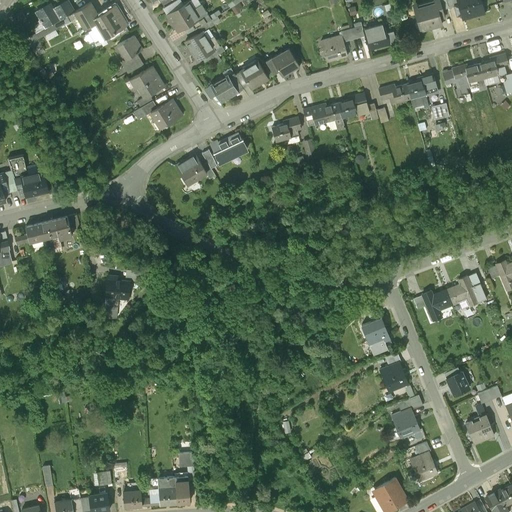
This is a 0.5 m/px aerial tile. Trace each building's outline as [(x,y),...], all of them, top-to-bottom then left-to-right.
[(50,4),(35,12),(45,29),(74,12),(67,0),(53,9),(50,4)] [(193,8),(188,0),(166,14),(178,32),(192,24),(200,19),(199,19),(203,16),(207,22),(211,19),(201,3),(193,8)] [(435,4),(437,11),(448,8),(445,0),(435,0),(434,0),(435,4)] [(479,0),(457,0),(459,5),(454,6),(457,16),(462,14),(463,18),(462,18),(462,19),(484,13),(483,12),(481,12),(479,3),(480,2),(479,0)] [(90,2),(74,12),(77,17),(84,30),(91,26),(100,42),(111,35),(126,27),(127,26),(115,5),(97,15),(90,2)] [(437,11),(435,4),(415,10),(418,20),(420,20),(423,30),(441,25),(438,16),(439,16),(437,11)] [(16,12),(5,17),(12,30),(23,24),(16,12)] [(38,40),(77,17),(74,12),(45,29),(29,38),(32,43),(38,40)] [(207,22),(203,16),(199,19),(200,19),(192,24),(195,29),(196,28),(207,22)] [(210,27),(207,22),(196,28),(199,33),(203,32),(210,27)] [(387,34),(384,24),(363,30),(365,36),(366,41),(367,41),(369,50),(388,45),(385,35),(387,34)] [(354,40),(365,36),(363,30),(362,26),(351,29),(354,40)] [(128,32),(126,27),(111,35),(114,41),(128,32)] [(354,40),(351,29),(341,32),(342,36),(344,42),(354,40)] [(213,37),(208,40),(203,32),(199,33),(185,42),(197,61),(210,53),(214,51),(214,50),(219,47),(213,37)] [(142,50),(134,36),(117,46),(126,60),(137,53),(142,50)] [(344,42),(342,36),(321,42),(324,52),(326,51),(329,61),(347,56),(345,47),(344,42)] [(42,48),(38,40),(32,43),(29,44),(34,52),(42,48)] [(221,45),(219,47),(214,50),(214,51),(210,53),(213,58),(224,51),(221,45)] [(299,66),(290,51),(274,61),(273,62),(280,72),(282,76),(299,66)] [(137,53),(126,60),(121,63),(128,74),(144,65),(137,53)] [(505,55),(493,58),(495,65),(502,63),(503,67),(508,65),(505,55)] [(273,62),(274,61),(272,58),(265,62),(274,76),(280,72),(273,62)] [(495,65),(493,58),(492,58),(493,61),(479,65),(483,79),(498,74),(495,65)] [(268,79),(258,62),(240,72),(249,86),(251,89),(268,79)] [(483,79),(479,65),(465,69),(464,66),(463,66),(465,74),(468,83),(483,79)] [(164,87),(152,66),(131,78),(144,98),(144,99),(149,96),(164,87)] [(465,74),(463,66),(451,70),(454,80),(459,79),(458,76),(465,74)] [(235,76),(243,89),(249,86),(240,72),(235,76)] [(505,88),(511,86),(511,73),(502,76),(505,88)] [(229,77),(230,78),(238,92),(243,90),(243,89),(235,76),(234,74),(229,77)] [(421,78),(423,86),(430,84),(431,87),(436,86),(433,75),(421,78)] [(238,92),(230,78),(212,89),(216,96),(221,103),(238,92)] [(423,86),(421,78),(420,78),(421,81),(406,85),(410,99),(425,95),(423,86)] [(410,99),(406,85),(392,89),(391,86),(379,90),(381,100),(389,99),(390,105),(410,99)] [(210,100),(216,96),(212,89),(210,86),(204,90),(210,100)] [(367,106),(364,94),(351,98),(352,100),(338,104),(342,119),(356,114),(357,116),(369,112),(367,106)] [(140,109),(152,102),(149,96),(144,99),(144,98),(137,103),(140,109)] [(182,117),(172,99),(156,108),(149,112),(150,113),(160,130),(182,117)] [(145,116),(150,113),(149,112),(156,108),(152,102),(140,109),(145,116)] [(447,103),(433,107),(436,120),(451,116),(447,103)] [(342,119),(338,104),(323,108),(322,106),(310,109),(315,126),(342,119)] [(367,106),(369,112),(371,121),(378,119),(374,104),(367,106)] [(138,120),(145,116),(140,109),(134,113),(138,120)] [(308,128),(315,126),(310,109),(303,111),(308,128)] [(385,109),(377,111),(381,124),(389,122),(385,109)] [(286,122),(290,132),(301,129),(298,118),(286,122)] [(346,119),(337,121),(338,131),(348,129),(346,119)] [(290,132),(286,122),(287,125),(272,129),(276,143),(291,139),(290,132)] [(420,124),(423,138),(429,136),(428,130),(427,130),(426,123),(420,124)] [(243,141),(240,142),(237,137),(231,139),(233,142),(229,143),(228,140),(210,148),(214,155),(213,155),(213,156),(214,156),(219,165),(220,165),(220,164),(229,160),(229,159),(239,154),(240,155),(246,152),(247,152),(242,142),(243,141)] [(217,168),(209,152),(202,155),(207,164),(211,171),(217,168)] [(13,179),(20,177),(24,190),(26,197),(50,190),(50,189),(46,175),(44,170),(28,175),(23,156),(7,160),(9,165),(11,173),(13,179)] [(202,167),(195,157),(176,169),(188,187),(206,176),(207,176),(202,167)] [(207,164),(202,167),(207,176),(206,176),(210,181),(215,178),(211,171),(207,164)] [(17,192),(13,179),(11,173),(4,175),(10,194),(17,192)] [(46,175),(50,189),(61,186),(57,179),(51,181),(49,174),(46,175)] [(0,204),(6,203),(4,196),(10,194),(4,175),(0,176),(0,204)] [(20,177),(13,179),(17,192),(24,190),(20,177)] [(71,233),(80,230),(76,216),(67,218),(71,233)] [(67,218),(40,225),(44,241),(51,239),(59,237),(60,241),(72,238),(71,233),(67,218)] [(44,241),(40,225),(25,228),(27,236),(29,242),(29,244),(44,241)] [(0,245),(8,243),(6,233),(0,234),(0,245)] [(29,242),(27,236),(15,240),(16,245),(29,242)] [(60,241),(59,237),(51,239),(54,250),(62,248),(60,241)] [(0,252),(10,250),(8,243),(0,245),(0,252)] [(500,276),(507,292),(511,290),(511,264),(507,267),(505,262),(496,266),(500,276)] [(492,280),(500,276),(496,266),(488,270),(492,280)] [(138,272),(126,271),(125,281),(137,282),(138,272)] [(467,278),(471,287),(480,284),(476,274),(467,278)] [(118,277),(108,277),(106,297),(106,298),(105,307),(107,319),(116,319),(117,299),(127,299),(129,284),(117,283),(118,277)] [(461,285),(447,291),(452,305),(466,299),(470,307),(478,304),(471,287),(467,278),(467,277),(459,281),(461,285)] [(431,292),(422,296),(422,297),(426,306),(433,322),(442,319),(438,311),(452,305),(447,291),(433,297),(431,292)] [(417,310),(426,306),(422,297),(413,300),(417,310)] [(367,314),(378,309),(375,302),(364,307),(367,314)] [(371,322),(380,318),(382,317),(378,309),(367,314),(371,322)] [(371,322),(362,326),(367,337),(366,338),(370,347),(383,341),(383,342),(389,339),(380,318),(371,322)] [(399,363),(401,362),(397,353),(385,358),(389,367),(399,363)] [(389,367),(380,370),(385,381),(384,381),(388,391),(401,385),(402,386),(408,384),(399,363),(389,367)] [(461,367),(446,374),(448,377),(462,370),(461,367)] [(469,388),(461,372),(446,379),(454,395),(469,388)] [(497,385),(487,389),(491,400),(501,396),(497,385)] [(491,400),(487,389),(477,394),(481,404),(491,400)] [(398,403),(402,413),(411,409),(413,408),(409,399),(398,403)] [(402,413),(392,416),(397,427),(396,427),(400,436),(413,431),(414,432),(420,429),(411,409),(402,413)] [(486,415),(465,424),(469,433),(470,433),(474,443),(492,436),(488,427),(490,426),(486,415)] [(419,456),(429,452),(431,452),(427,442),(416,447),(419,456)] [(178,453),(179,466),(194,465),(193,452),(178,453)] [(419,456),(411,460),(415,471),(414,471),(418,480),(431,475),(432,476),(437,473),(429,452),(419,456)] [(49,464),(42,466),(46,486),(53,485),(49,464)] [(109,471),(100,472),(102,485),(111,484),(109,471)] [(188,476),(175,477),(175,488),(176,488),(177,503),(190,502),(188,476)] [(175,477),(158,479),(159,497),(160,504),(177,503),(176,488),(175,488),(175,477)] [(395,478),(376,488),(379,493),(377,494),(381,501),(380,503),(385,511),(387,511),(399,505),(407,500),(395,478)] [(500,490),(486,498),(493,511),(508,511),(505,505),(511,501),(511,486),(511,485),(501,491),(500,490)] [(141,490),(123,492),(124,507),(142,506),(141,499),(141,490)] [(107,494),(81,498),(82,506),(82,511),(91,511),(109,509),(107,494)] [(72,499),(54,502),(56,511),(73,511),(73,508),(72,499)] [(460,511),(480,511),(479,511),(474,502),(460,510),(460,511)]
